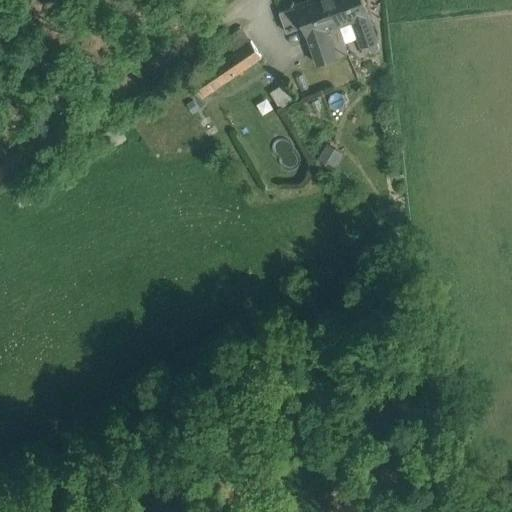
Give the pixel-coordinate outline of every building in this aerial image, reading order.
[(329,0),(311,0),(297,5),(297,6),(281,12),(287,31),(304,25),(308,37),(309,37),(318,63),(348,52),(338,26),(329,0)] [(363,0),(329,0),(338,26),(352,21),(368,15),(369,14),(363,0)] [(368,15),(352,21),(365,54),(380,49),(377,41),(368,15)] [(242,28),(227,39),(236,51),(251,41),(242,28)] [(236,51),(192,80),(202,96),(231,77),(262,56),(251,41),(236,51)] [(262,56),(231,77),(236,84),(267,64),(262,56)] [(202,96),(192,80),(175,91),(186,107),(202,96)] [(286,83),(270,93),(279,107),(295,98),(286,83)] [(119,125),(98,138),(106,151),(127,138),(119,125)] [(318,157),(333,167),(343,152),(328,142),(318,157)] [(382,206),(373,211),(377,218),(385,213),(382,206)]
